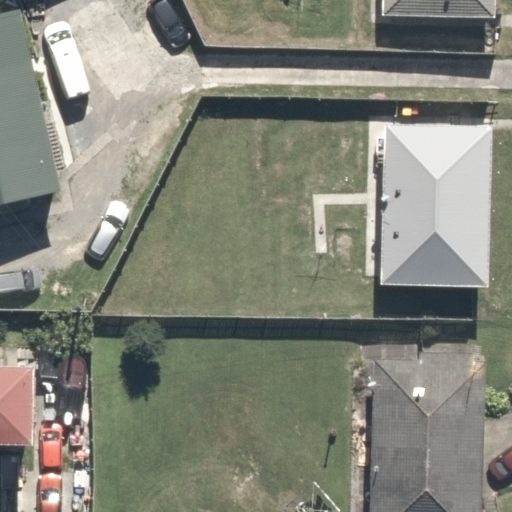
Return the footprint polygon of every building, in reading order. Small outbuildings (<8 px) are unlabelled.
[(84,0),(44,0),(67,48),(99,34),(84,0)] [(497,0),(380,0),(379,21),(497,26),(497,0)] [(36,12),(0,19),(0,215),(73,201),(36,12)] [(504,139),(393,133),(385,293),(496,299),(504,139)] [(48,374),(0,371),(0,456),(44,459),(48,374)] [(483,511),(488,377),(377,374),(372,511),(483,511)]
